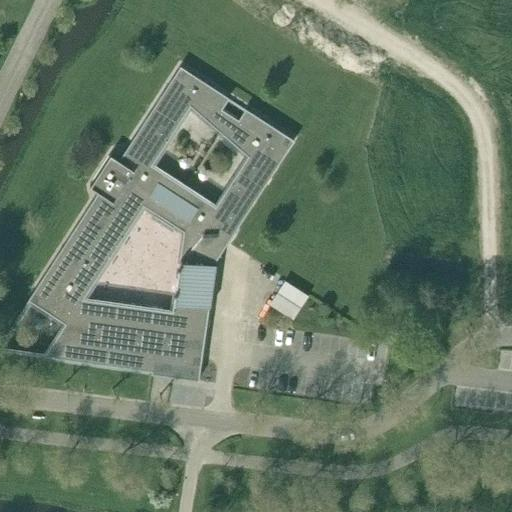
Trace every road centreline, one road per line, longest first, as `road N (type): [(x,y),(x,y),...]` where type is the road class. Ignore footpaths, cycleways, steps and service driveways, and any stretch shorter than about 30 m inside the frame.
road 1 (unclassified): [(0,397),(349,432),(386,423),(411,399)]
road 2 (unclassified): [(320,0),(465,97),(478,123),(498,335)]
